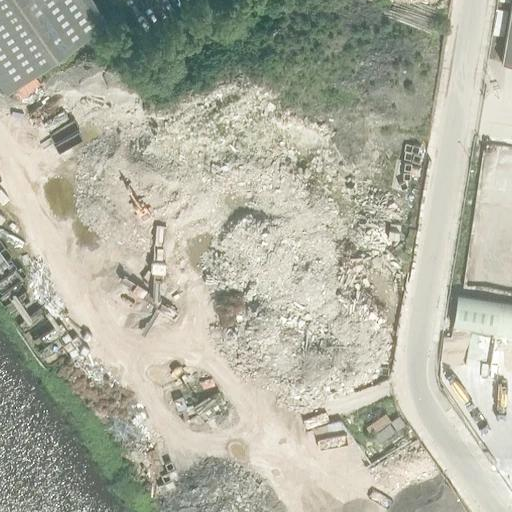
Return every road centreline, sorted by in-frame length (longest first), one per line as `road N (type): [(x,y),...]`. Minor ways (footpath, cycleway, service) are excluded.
road 1 (unknown): [(0,182),(34,271),(96,358),(168,440),(213,476),(268,463),(326,414),(414,383)]
road 2 (unclassified): [(496,511),(414,383),(473,0)]
